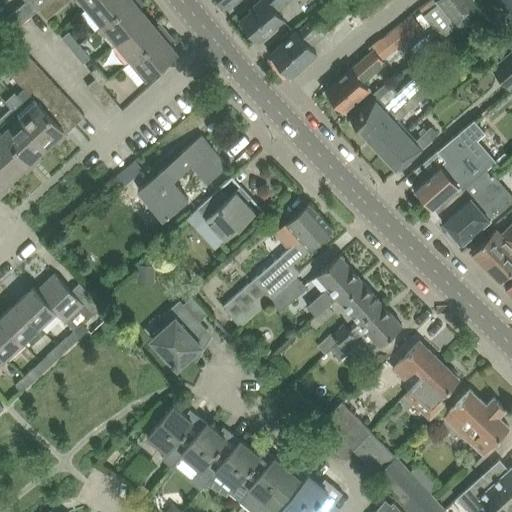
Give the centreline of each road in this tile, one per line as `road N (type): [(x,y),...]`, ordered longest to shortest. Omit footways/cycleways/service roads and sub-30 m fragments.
road 1 (tertiary): [(511,346),(357,195),(217,42)]
road 2 (residential): [(350,511),(355,481),(347,471),(207,393)]
road 3 (residential): [(97,145),(217,42)]
